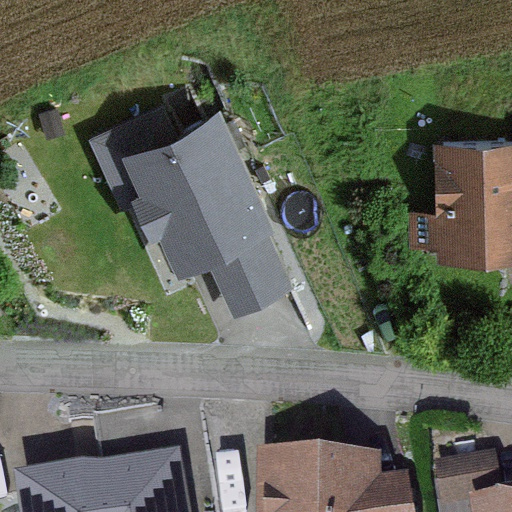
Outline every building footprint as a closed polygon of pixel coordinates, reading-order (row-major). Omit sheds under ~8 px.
[(276,221),(221,98),(174,118),(166,100),(90,134),(121,203),(138,196),(152,227),(161,224),(178,263),(207,250),(234,310),(293,283),(267,225),(276,221)] [(511,142),(439,144),(441,244),(511,242),(511,142)] [(442,503),(491,495),(486,460),(436,468),(442,503)] [(362,511),(363,497),(348,469),(266,468),(265,511),(362,511)] [(164,469),(24,491),(27,511),(174,511),(171,510),(164,469)] [(374,511),(404,511),(400,485),(371,490),(374,511)]
